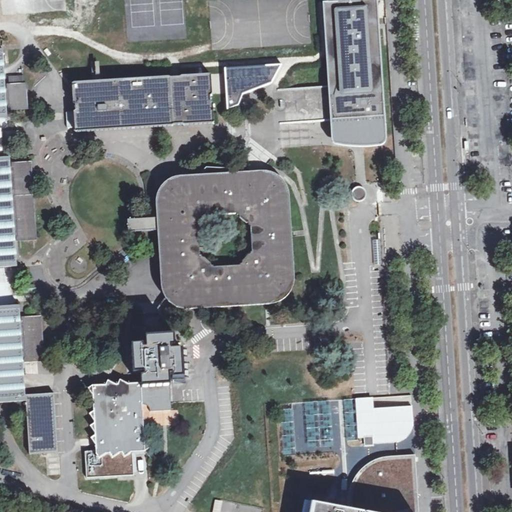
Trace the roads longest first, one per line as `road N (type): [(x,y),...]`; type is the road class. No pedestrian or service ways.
road 1 (tertiary): [(477,511),(444,0)]
road 2 (tertiary): [(425,0),(456,511)]
road 3 (track): [(18,32),(70,34),(130,59),(207,46)]
